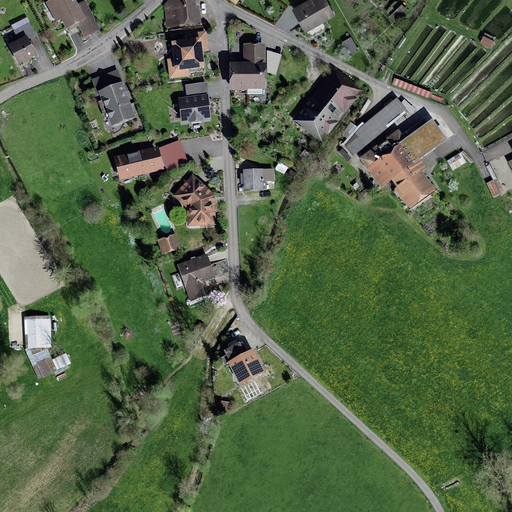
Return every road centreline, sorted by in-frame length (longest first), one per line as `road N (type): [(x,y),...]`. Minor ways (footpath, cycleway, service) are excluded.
road 1 (residential): [(212,0),(222,8),(234,294),(245,321),(397,459),(440,511)]
road 2 (residential): [(156,0),(77,62),(0,97)]
